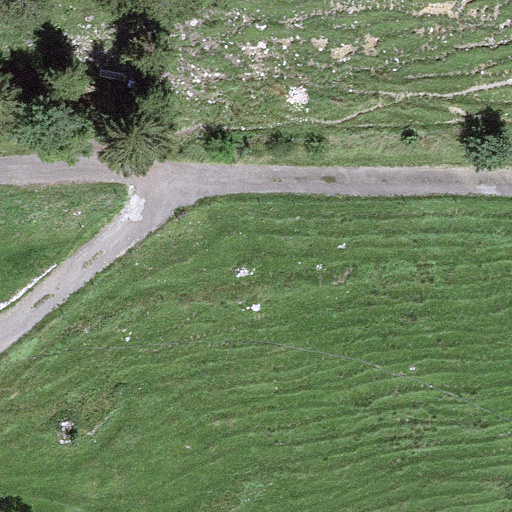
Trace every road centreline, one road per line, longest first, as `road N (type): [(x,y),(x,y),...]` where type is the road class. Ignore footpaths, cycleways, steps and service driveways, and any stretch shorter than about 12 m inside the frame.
road 1 (track): [(0,97),(511,92)]
road 2 (track): [(250,93),(93,247),(22,293)]
